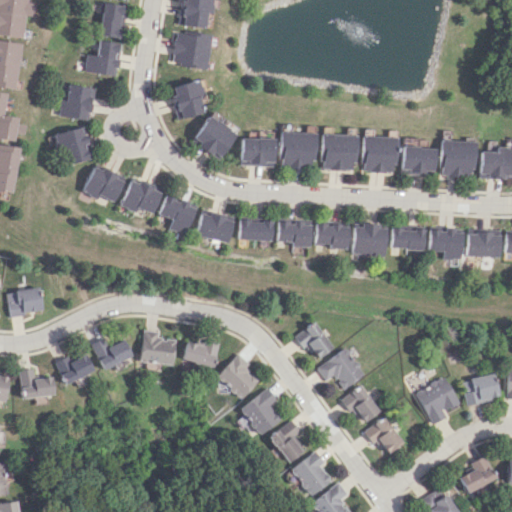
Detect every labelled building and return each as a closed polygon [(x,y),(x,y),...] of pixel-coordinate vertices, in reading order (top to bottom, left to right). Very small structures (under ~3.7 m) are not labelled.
[(0,0),(0,34),(19,37),(22,15),(29,16),(31,0),(0,0)] [(209,13),(210,0),(180,0),(177,24),(201,28),(204,12),(209,13)] [(117,38),(124,5),(104,1),(97,34),(117,38)] [(208,35),(172,29),(167,60),(176,62),(176,65),(203,69),(208,35)] [(0,86),(11,89),(18,42),(0,39),(0,86)] [(84,54),(82,71),(114,75),(117,42),(96,40),(94,55),(84,54)] [(201,113),(194,80),(168,85),(175,118),(201,113)] [(89,119),(92,86),(65,84),(64,98),(59,98),(57,116),(89,119)] [(0,138),(10,140),(14,116),(0,114),(0,109),(2,92),(0,92),(0,138)] [(190,141),(218,158),(234,132),(206,115),(190,141)] [(53,133),(58,149),(65,147),(70,164),(93,157),(86,133),(81,135),(79,126),(53,133)] [(313,132),(278,131),(277,166),(312,167),(313,132)] [(317,169),(352,170),(353,134),(318,133),(317,169)] [(358,171),(393,172),(393,136),(359,135),(358,171)] [(239,137),(238,164),(271,166),(272,138),(239,137)] [(471,176),(472,140),(438,140),(437,175),(471,176)] [(0,190),(10,192),(17,146),(0,143),(0,190)] [(398,171),(431,172),(432,147),(399,146),(398,171)] [(477,177),(510,178),(511,147),(493,146),(492,151),(477,150),(477,177)] [(114,201),(124,177),(94,164),(82,191),(98,198),(99,195),(114,201)] [(137,208),(154,213),(160,189),(128,180),(121,206),(136,210),(137,208)] [(158,214),(172,218),(169,227),(186,233),(195,208),(187,205),(188,203),(164,194),(158,214)] [(227,243),(233,220),(201,211),(194,234),(227,243)] [(271,240),(271,221),(238,220),(237,239),(271,240)] [(310,223),(276,222),(275,241),(290,241),(290,246),(309,246),(310,223)] [(346,249),(347,224),(314,223),(313,244),(329,244),(329,248),(346,249)] [(385,225),(352,224),(351,254),(384,255),(385,225)] [(390,248),(423,249),(424,228),(391,228),(390,248)] [(443,259),(461,259),(462,229),(445,229),(445,230),(429,229),(428,250),(443,250),(443,259)] [(466,255),(499,256),(500,233),(467,232),(466,255)] [(38,311),(35,287),(3,291),(6,315),(38,311)] [(313,360),(331,348),(314,321),(296,332),(313,360)] [(158,331),(142,329),(137,360),(170,365),(174,340),(157,337),(158,331)] [(120,337),(105,346),(101,337),(87,344),(101,370),(130,354),(120,337)] [(216,346),(184,339),(180,359),(212,366),(216,346)] [(343,388),(363,374),(343,347),(315,367),(325,381),(333,375),(343,388)] [(51,363),(60,384),(90,371),(81,350),(51,363)] [(257,381),(245,369),(248,365),(237,353),(213,376),(236,400),(257,381)] [(14,370),(18,398),(50,393),(47,376),(31,378),(29,367),(14,370)] [(511,398),(511,368),(503,368),(502,398),(511,398)] [(464,404),(497,396),(491,372),(458,380),(464,404)] [(457,403),(443,376),(413,391),(429,424),(445,416),(442,410),(457,403)] [(361,423),(378,410),(359,384),(341,397),(361,423)] [(237,407),(256,434),(278,419),(268,405),(276,400),(266,387),(237,407)] [(385,455),(402,442),(382,416),(365,429),(385,455)] [(292,436),(298,432),(288,419),(266,436),(285,462),(302,450),(292,436)] [(288,469),(307,495),(329,479),(318,465),(321,462),(313,450),(288,469)] [(465,494),(482,485),(481,484),(493,477),(481,455),(470,461),(473,467),(456,476),(465,494)] [(308,501),(315,511),(346,511),(337,498),(344,493),(336,481),(308,501)] [(420,499),(427,511),(454,511),(440,487),(420,499)] [(0,511),(15,511),(13,500),(0,502),(0,511)]
